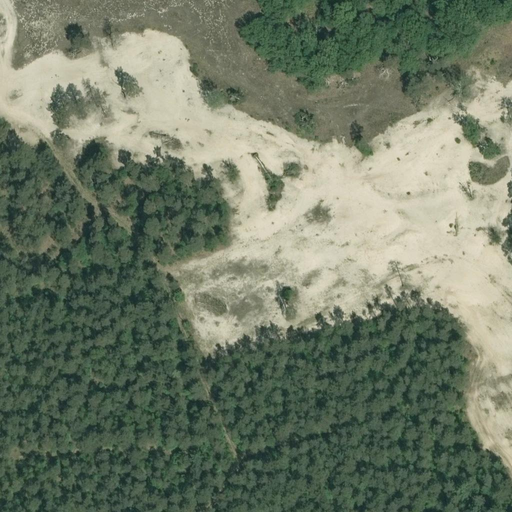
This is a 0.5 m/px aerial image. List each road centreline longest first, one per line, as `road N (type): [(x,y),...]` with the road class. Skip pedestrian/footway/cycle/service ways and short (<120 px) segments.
road 1 (track): [(204,511),(248,459),(511,376)]
road 2 (track): [(0,291),(65,256),(103,202)]
